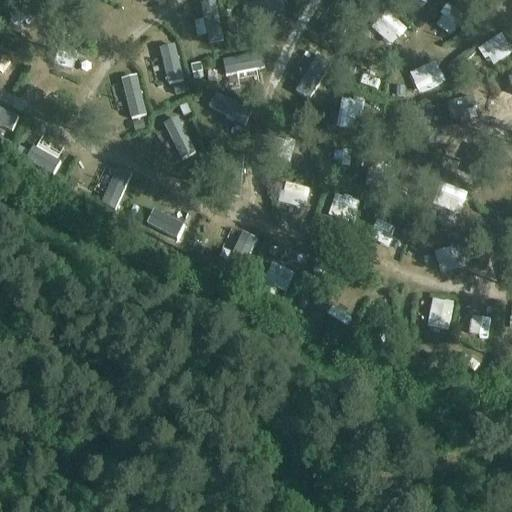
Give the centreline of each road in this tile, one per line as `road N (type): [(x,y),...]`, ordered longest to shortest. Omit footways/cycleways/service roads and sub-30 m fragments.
road 1 (track): [(0,91),(272,230),(297,226),(406,275),(511,288)]
road 2 (track): [(272,70),(296,110),(448,141),(478,130),(511,137)]
road 3 (track): [(511,450),(254,511)]
road 4 (track): [(319,0),(272,70),(253,128),(250,163),(272,230)]
road 5 (track): [(169,0),(132,32),(65,129)]
